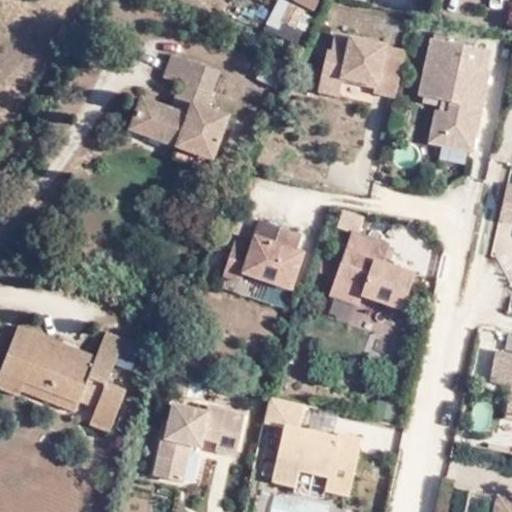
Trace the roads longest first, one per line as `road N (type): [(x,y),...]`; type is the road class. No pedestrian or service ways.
road 1 (residential): [(429,390),(465,214),(382,198)]
road 2 (residential): [(429,390),(453,375),(499,170)]
road 3 (unknown): [(0,236),(122,59)]
road 4 (residential): [(405,511),(429,390)]
